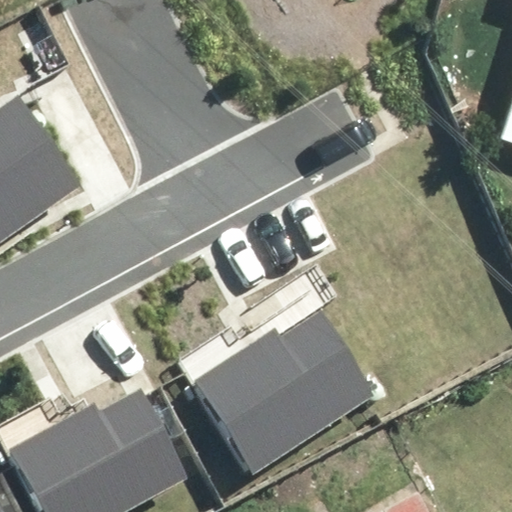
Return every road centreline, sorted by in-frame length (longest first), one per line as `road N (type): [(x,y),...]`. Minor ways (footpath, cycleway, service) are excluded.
road 1 (residential): [(0,302),(219,185)]
road 2 (residential): [(124,4),(219,185)]
road 3 (residential): [(219,185),(343,119)]
